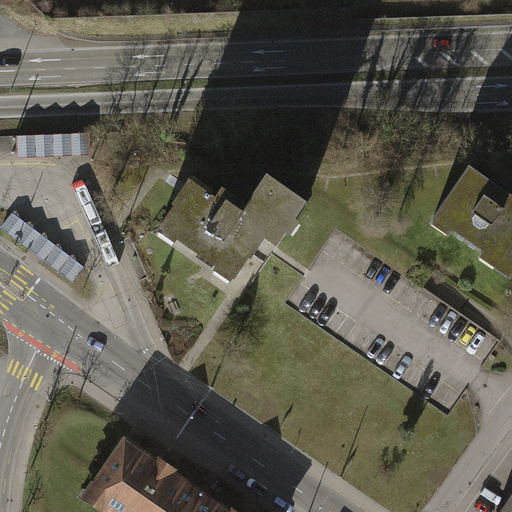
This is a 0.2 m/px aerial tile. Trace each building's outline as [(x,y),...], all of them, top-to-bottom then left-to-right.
[(54,135),(55,152),(91,151),(90,134),(54,135)] [(55,152),(54,135),(17,136),(18,154),(55,152)] [(500,261),(511,243),(511,195),(470,167),(435,217),(500,261)] [(216,198),(190,180),(173,204),(176,206),(161,227),(235,278),(250,257),(251,258),(265,238),(277,246),(307,202),(267,175),(247,205),(223,188),(216,198)] [(85,268),(13,214),(2,227),(75,281),(85,268)] [(511,269),(511,243),(500,261),(511,269)] [(90,497),(112,511),(188,511),(201,493),(171,472),(174,468),(161,459),(158,463),(128,442),(90,497)] [(511,511),(511,490),(496,511),(511,511)] [(188,511),(237,511),(234,510),(232,511),(229,511),(201,493),(188,511)]
